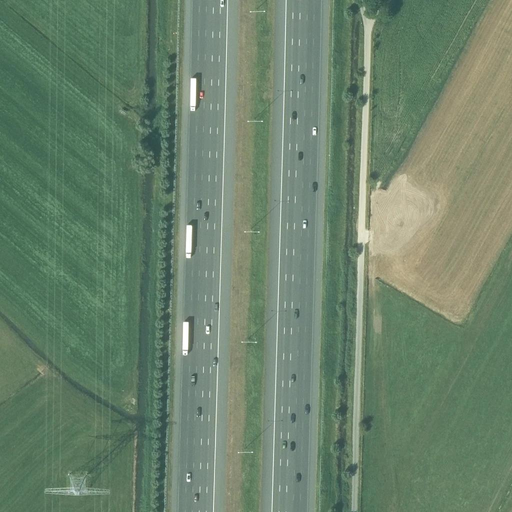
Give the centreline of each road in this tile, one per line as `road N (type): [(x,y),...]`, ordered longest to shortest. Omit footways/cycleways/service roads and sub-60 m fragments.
road 1 (unclassified): [(353,511),(368,37),(361,0)]
road 2 (motorway): [(209,0),(195,511)]
road 3 (motorway): [(289,511),(303,0)]
